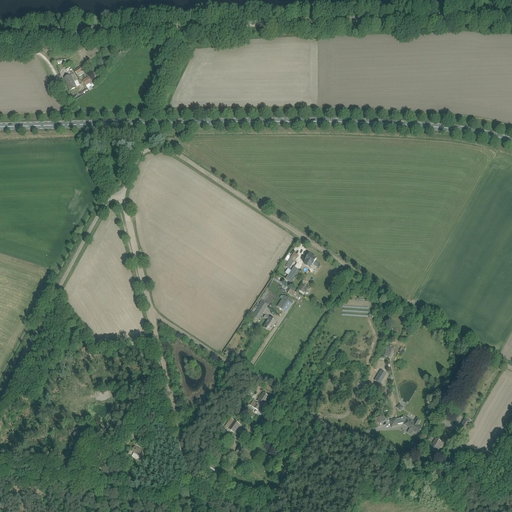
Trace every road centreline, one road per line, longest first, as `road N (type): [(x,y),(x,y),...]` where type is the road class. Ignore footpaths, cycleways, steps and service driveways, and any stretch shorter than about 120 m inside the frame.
road 1 (secondary): [(0,126),(315,121),(428,125),(511,141)]
road 2 (track): [(511,16),(0,36)]
road 3 (unclassified): [(118,193),(144,150),(170,150),(511,368)]
road 4 (unclassified): [(200,511),(118,193)]
road 5 (unclassified): [(0,400),(104,203),(118,193)]
road 6 (track): [(313,416),(149,310)]
